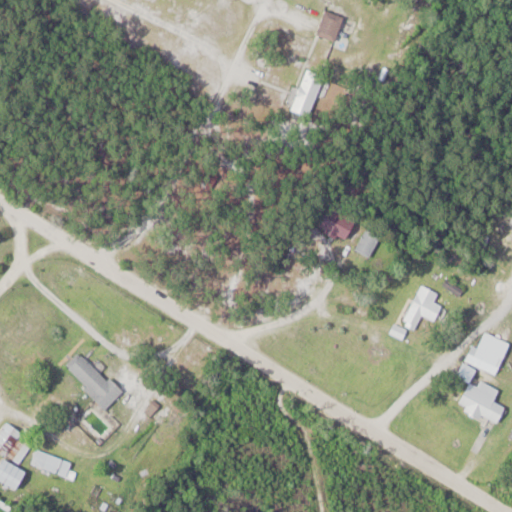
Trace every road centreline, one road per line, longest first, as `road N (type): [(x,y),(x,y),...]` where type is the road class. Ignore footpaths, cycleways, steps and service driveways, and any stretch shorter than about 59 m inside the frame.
road 1 (residential): [(505,511),(0,201)]
road 2 (residential): [(373,429),(511,301)]
